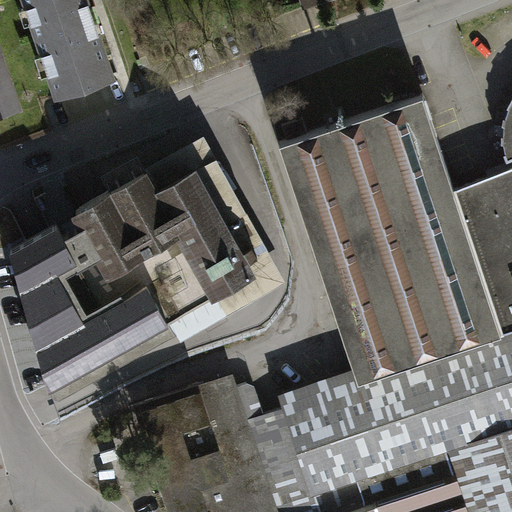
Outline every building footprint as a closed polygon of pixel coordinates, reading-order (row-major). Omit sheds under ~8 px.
[(86,0),(25,0),(28,7),(36,4),(41,17),(33,20),(44,53),(52,51),(58,68),(50,71),(58,93),(112,75),(86,0)] [(0,51),(0,116),(20,110),(0,51)] [(511,165),(454,188),(422,94),(307,132),(302,117),(281,124),(286,139),(279,141),(359,380),(257,414),(289,511),(335,511),(456,472),(469,511),(511,511),(511,97),(507,106),(508,106),(505,116),(504,116),(502,124),(504,124),(504,134),(502,134),(502,141),(504,142),(506,152),(504,153),(507,159),(511,157),(511,165)] [(144,170),(77,208),(83,219),(110,268),(134,255),(169,317),(252,270),(194,167),(155,189),(144,170)] [(110,268),(83,219),(63,230),(57,219),(11,244),(50,384),(169,317),(134,255),(110,268)] [(175,511),(289,511),(257,414),(246,381),(231,386),(229,379),(141,408),(175,511)] [(469,511),(456,472),(335,511),(469,511)]
